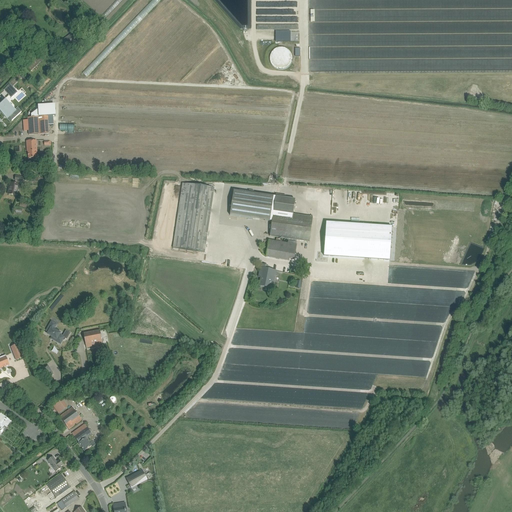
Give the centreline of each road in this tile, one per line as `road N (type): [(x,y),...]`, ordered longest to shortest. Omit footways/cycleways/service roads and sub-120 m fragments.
road 1 (unclassified): [(96,489),(208,384),(253,259)]
road 2 (tertiary): [(96,489),(47,423),(0,389)]
